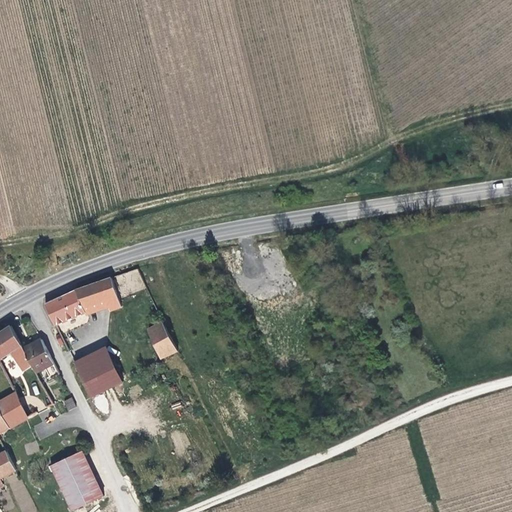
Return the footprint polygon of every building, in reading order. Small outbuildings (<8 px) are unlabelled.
[(123,305),(113,276),(76,289),(48,301),(58,323),(87,311),(85,306),(108,299),(112,309),(123,305)] [(164,355),(180,347),(165,319),(150,326),(164,355)] [(22,349),(9,327),(0,333),(0,359),(16,349),(18,351),(22,349)] [(48,359),(38,340),(23,349),(35,372),(50,364),(47,360),(48,359)] [(76,358),(93,393),(126,378),(109,342),(76,358)] [(25,418),(13,394),(0,400),(0,415),(7,429),(25,418)] [(72,397),(63,401),(68,411),(77,406),(72,397)] [(73,511),(105,496),(106,495),(86,453),(84,450),(52,465),(73,511)] [(0,476),(13,470),(4,452),(0,454),(0,476)]
